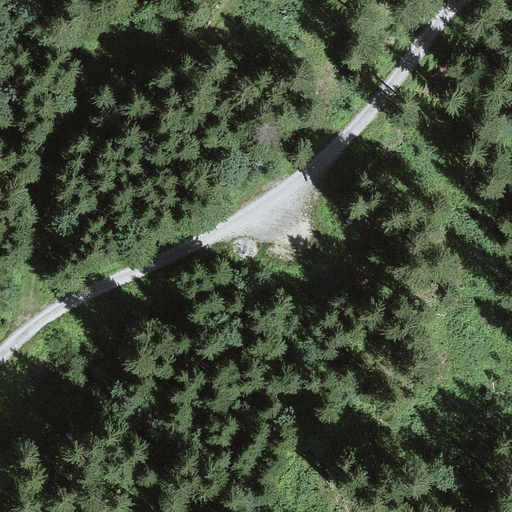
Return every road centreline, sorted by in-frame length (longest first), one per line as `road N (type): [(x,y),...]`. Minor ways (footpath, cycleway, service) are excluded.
road 1 (track): [(458,0),(374,110),(293,184),(218,232),(46,319),(0,356)]
road 2 (track): [(29,330),(46,171),(96,56),(129,41),(194,47),(208,40),(234,0)]
